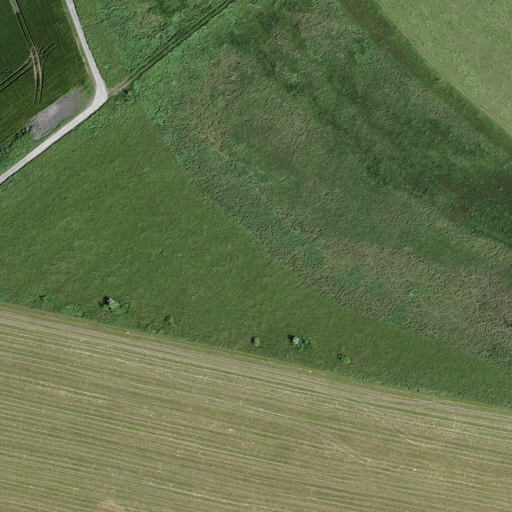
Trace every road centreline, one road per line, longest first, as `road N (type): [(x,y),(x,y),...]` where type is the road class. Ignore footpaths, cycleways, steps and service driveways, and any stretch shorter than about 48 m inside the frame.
road 1 (track): [(104,98),(228,0)]
road 2 (track): [(0,179),(104,98)]
